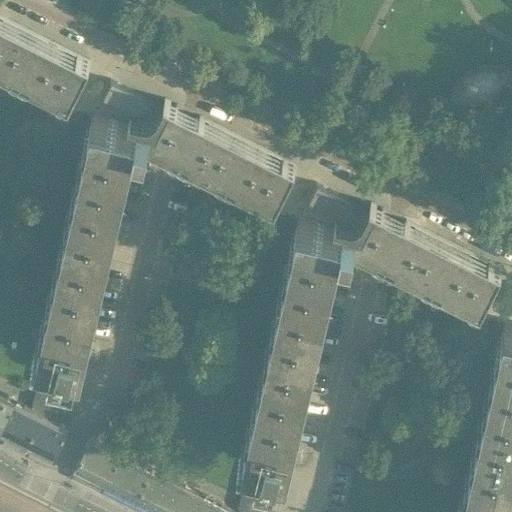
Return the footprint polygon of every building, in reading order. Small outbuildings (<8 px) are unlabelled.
[(0,65),(68,102),(89,60),(0,14),(0,65)] [(82,364),(135,138),(145,140),(166,150),(274,205),(295,163),(199,115),(186,108),(164,98),(161,104),(109,78),(101,95),(133,112),(131,121),(129,121),(130,115),(129,115),(128,121),(92,112),(36,353),(43,355),(74,362),(82,364)] [(279,97),(274,106),(283,111),(288,102),(279,97)] [(288,467),(341,242),(353,245),(372,253),(384,260),(480,309),(501,267),(394,213),(370,201),(367,207),(315,181),(306,199),(339,215),(336,225),(335,224),(336,219),(335,218),(333,224),(298,216),(241,457),(249,459),(280,466),(288,467)] [(507,511),(511,494),(511,321),(504,319),(458,511),(507,511)] [(71,376),(74,362),(43,355),(40,368),(71,376)] [(68,388),(71,376),(40,368),(37,381),(68,388)] [(65,401),(68,388),(37,381),(34,393),(65,401)] [(15,398),(0,390),(0,427),(15,398)] [(65,401),(34,393),(31,406),(42,409),(60,413),(61,414),(62,414),(65,401)] [(31,406),(15,398),(0,427),(8,431),(6,435),(21,442),(22,439),(27,441),(30,433),(42,409),(31,406)] [(60,413),(42,409),(30,433),(27,441),(30,443),(29,446),(52,457),(68,425),(57,420),(61,414),(60,413)] [(104,483),(120,451),(89,436),(73,468),(104,483)] [(150,466),(120,451),(104,483),(105,483),(113,485),(115,482),(122,486),(119,491),(128,495),(131,490),(136,493),(150,466)] [(277,478),(280,466),(249,459),(246,471),(277,478)] [(180,482),(150,466),(136,493),(149,499),(146,504),(158,510),(161,505),(167,508),(180,482)] [(277,478),(246,471),(243,484),(274,491),(277,478)] [(204,511),(211,497),(180,482),(167,508),(168,508),(165,511),(204,511)] [(271,504),(274,491),(243,484),(240,496),(271,504)] [(269,511),(271,504),(240,496),(237,510),(243,511),(245,511),(269,511)] [(237,510),(211,497),(204,511),(242,511),(243,511),(237,510)]
